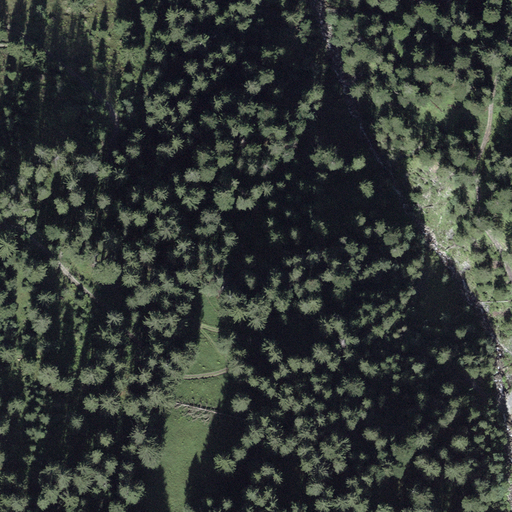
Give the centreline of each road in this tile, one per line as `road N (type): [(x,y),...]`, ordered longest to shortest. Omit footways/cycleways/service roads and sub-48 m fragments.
road 1 (track): [(0,226),(23,230),(184,379),(227,371),(260,353),(287,322),(308,315),(352,322),(397,352),(462,375),(496,407),(511,401)]
road 2 (track): [(0,24),(63,62),(106,102),(116,122),(110,166),(118,193),(143,214),(185,316),(268,344)]
road 3 (track): [(511,281),(482,221),(473,170),(511,33)]
